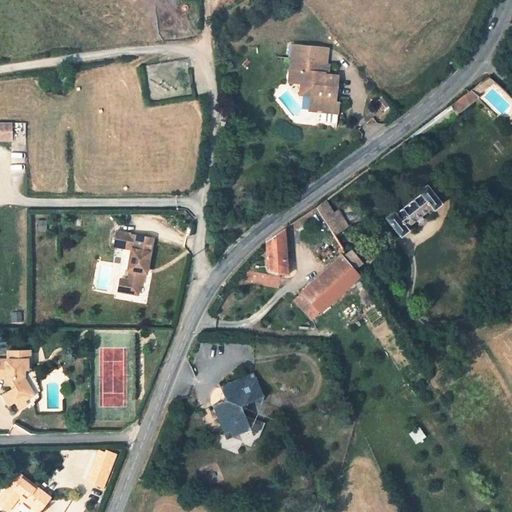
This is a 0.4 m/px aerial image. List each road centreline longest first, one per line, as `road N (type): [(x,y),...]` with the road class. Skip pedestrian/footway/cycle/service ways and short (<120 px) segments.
road 1 (unclassified): [(197,295),(211,165),(210,58),(176,49),(0,68)]
road 2 (tertiary): [(197,295),(438,99),(479,56),(507,0)]
road 3 (tertiary): [(119,511),(197,295)]
road 4 (unknown): [(144,441),(0,441)]
